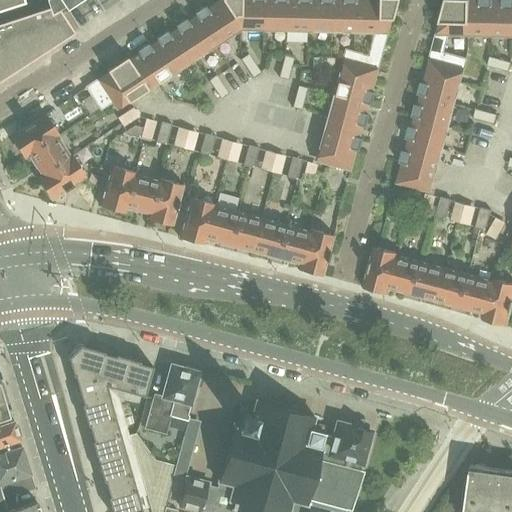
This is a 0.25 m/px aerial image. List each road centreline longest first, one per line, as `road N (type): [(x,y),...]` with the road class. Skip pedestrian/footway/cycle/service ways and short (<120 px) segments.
road 1 (primary): [(11,303),(109,308),(511,419)]
road 2 (primary): [(500,361),(395,323),(173,267),(60,252),(0,257)]
road 3 (secondary): [(74,511),(11,303)]
road 4 (residential): [(0,105),(142,15)]
